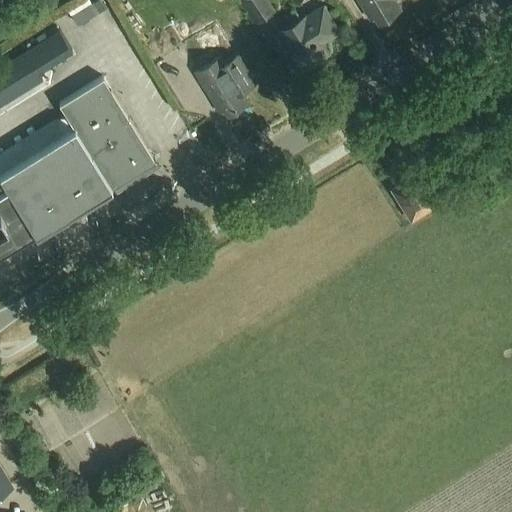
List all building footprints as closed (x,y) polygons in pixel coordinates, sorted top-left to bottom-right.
[(107,7),(102,0),(94,0),(71,15),(77,25),(107,7)] [(240,0),(256,26),(276,13),(267,0),(240,0)] [(378,18),(395,7),(399,4),(396,0),(359,0),(369,14),(374,12),(378,18)] [(280,32),(300,63),(305,60),(309,67),(326,55),(330,52),(324,42),(340,31),(323,5),(306,16),(306,15),(280,32)] [(167,61),(181,53),(165,27),(152,35),(167,61)] [(58,29),(26,49),(40,71),(72,51),(58,29)] [(217,58),(195,73),(220,110),(223,108),(227,114),(247,101),(217,58)] [(72,128),(0,172),(0,204),(8,217),(4,221),(18,244),(152,160),(99,76),(57,102),(72,128)] [(404,208),(426,194),(414,175),(392,189),(404,208)] [(426,194),(404,208),(412,219),(434,205),(426,194)] [(8,217),(0,204),(0,255),(18,244),(4,221),(8,217)] [(0,494),(11,487),(0,470),(0,494)]
